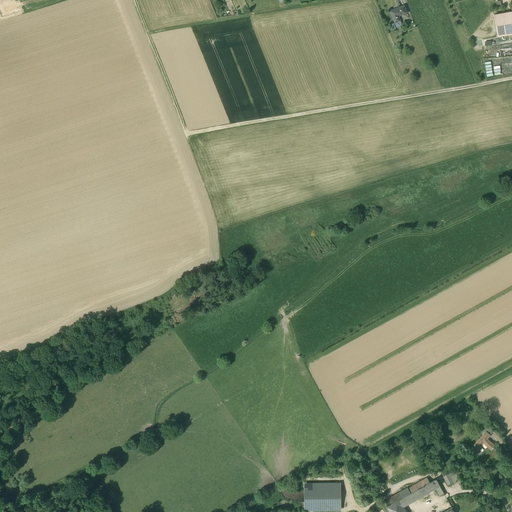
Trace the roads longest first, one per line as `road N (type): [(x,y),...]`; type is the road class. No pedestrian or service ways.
road 1 (track): [(147,33),(187,131),(511,80)]
road 2 (track): [(348,0),(147,33)]
